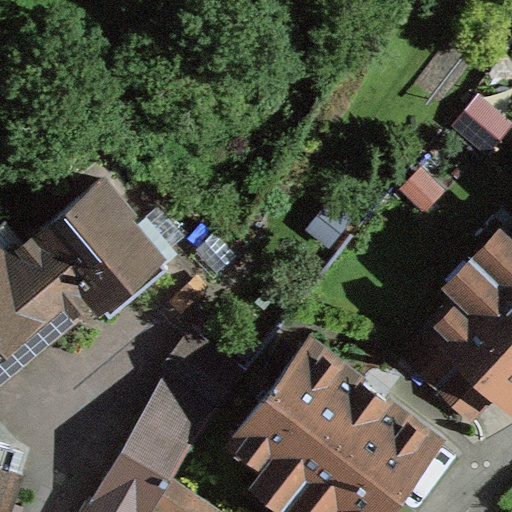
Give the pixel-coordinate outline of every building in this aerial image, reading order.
[(130,210),(99,175),(5,256),(61,322),(94,294),(99,300),(119,282),(132,297),(169,265),(125,215),(130,210)] [(511,243),(432,326),(511,402),(511,243)] [(0,374),(61,322),(5,256),(0,251),(0,374)] [(194,334),(169,367),(218,404),(243,371),(194,334)] [(360,379),(306,338),(232,435),(332,511),(380,511),(437,439),(383,397),(385,394),(363,376),(360,379)] [(109,483),(121,490),(152,507),(173,473),(191,442),(149,417),(109,483)] [(0,511),(5,511),(23,471),(7,465),(14,446),(0,441),(0,511)] [(152,507),(160,511),(229,511),(173,473),(152,507)] [(109,511),(149,511),(152,507),(121,490),(109,511)]
